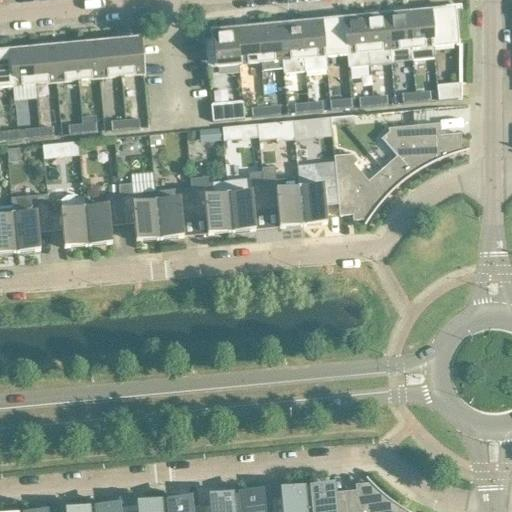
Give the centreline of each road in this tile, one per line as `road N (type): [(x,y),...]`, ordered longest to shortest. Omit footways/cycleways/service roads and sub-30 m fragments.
road 1 (residential): [(0,286),(372,249),(426,194),(491,175)]
road 2 (residential): [(0,494),(381,457),(450,504),(491,510)]
road 3 (tertiary): [(0,429),(438,397)]
road 4 (tertiary): [(436,362),(0,402)]
road 5 (residential): [(0,17),(189,0)]
road 6 (residential): [(491,175),(490,0)]
road 7 (residential): [(492,316),(491,175)]
